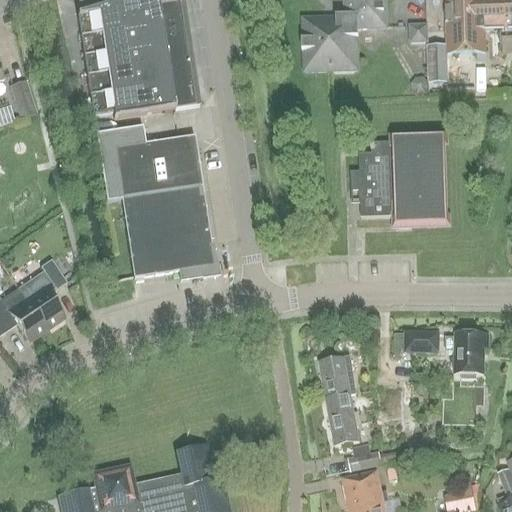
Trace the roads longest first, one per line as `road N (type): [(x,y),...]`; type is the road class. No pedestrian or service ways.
road 1 (residential): [(257,299),(211,0)]
road 2 (residential): [(0,429),(62,375),(257,299)]
road 3 (residential): [(257,299),(511,295)]
